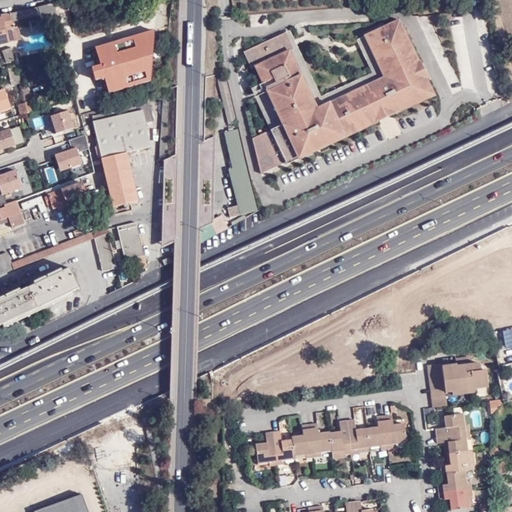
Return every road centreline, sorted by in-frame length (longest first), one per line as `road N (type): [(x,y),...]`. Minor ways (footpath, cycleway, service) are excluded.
road 1 (motorway): [(0,428),(511,185)]
road 2 (motorway): [(511,154),(0,396)]
road 3 (secondary): [(194,0),(183,511)]
road 4 (residential): [(227,26),(263,191),(276,195),(440,122),(453,102)]
road 5 (residential): [(495,115),(202,254)]
road 6 (residential): [(154,279),(0,352)]
road 7 (residential): [(393,511),(390,489),(255,499)]
road 8 (residential): [(227,26),(263,30),(289,18),(361,13)]
